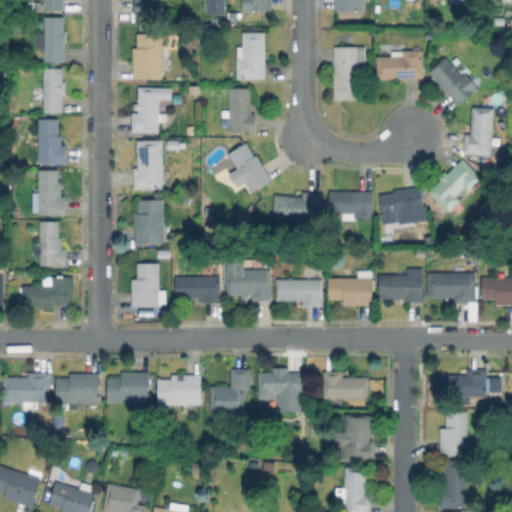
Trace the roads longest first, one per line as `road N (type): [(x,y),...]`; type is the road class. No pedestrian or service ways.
road 1 (residential): [(0,338),(511,337)]
road 2 (residential): [(99,0),(99,340)]
road 3 (residential): [(404,338),(403,511)]
road 4 (residential): [(304,0),(305,138)]
